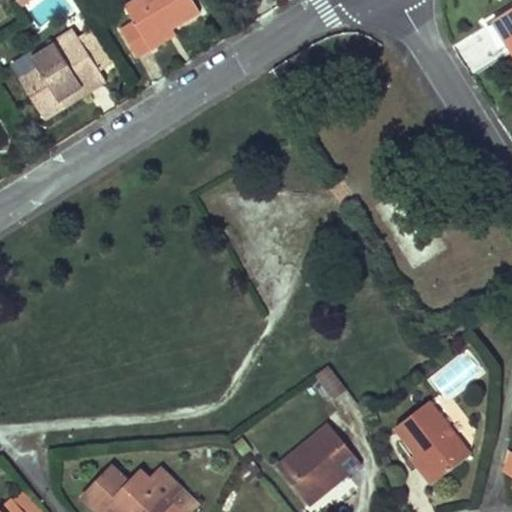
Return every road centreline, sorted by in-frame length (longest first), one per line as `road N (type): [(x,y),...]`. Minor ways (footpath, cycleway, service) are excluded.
road 1 (tertiary): [(340,0),(0,213)]
road 2 (residential): [(401,5),(511,175)]
